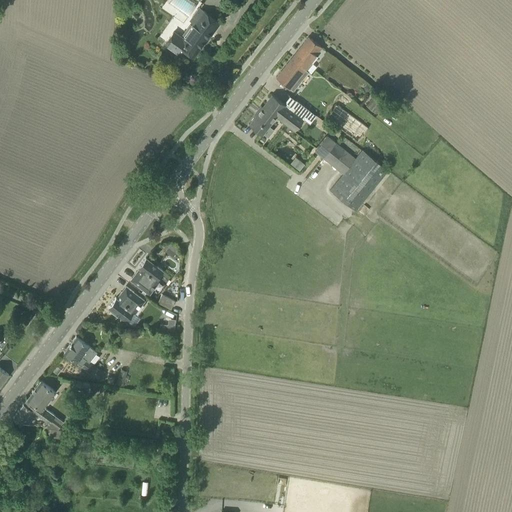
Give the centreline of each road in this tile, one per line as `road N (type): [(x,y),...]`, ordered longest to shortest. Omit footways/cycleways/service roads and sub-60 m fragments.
road 1 (unclassified): [(167,190),(199,229),(182,511)]
road 2 (secondary): [(0,412),(167,190)]
road 3 (secondary): [(167,190),(315,0)]
